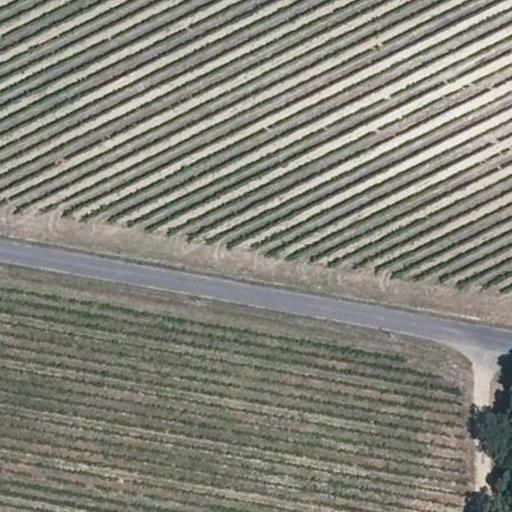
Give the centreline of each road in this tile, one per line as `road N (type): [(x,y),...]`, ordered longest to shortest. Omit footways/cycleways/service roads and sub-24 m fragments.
road 1 (tertiary): [(0,251),(511,345)]
road 2 (track): [(488,511),(467,335)]
